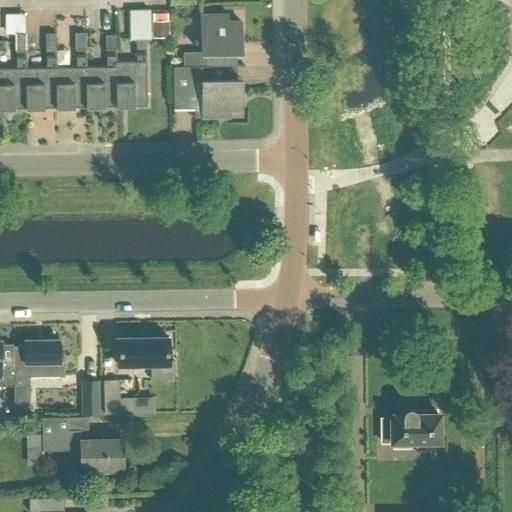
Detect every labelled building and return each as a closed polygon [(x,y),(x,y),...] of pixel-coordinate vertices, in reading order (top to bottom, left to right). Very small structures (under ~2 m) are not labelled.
[(236,53),(240,53),(240,21),(227,21),(227,14),(200,15),(200,52),(182,52),(183,67),(205,66),(236,66),(236,53)] [(87,107),(86,67),(85,31),(74,31),(75,67),(56,68),(57,108),(87,107)] [(0,108),(27,108),(26,68),(25,32),(14,33),(15,69),(0,68),(0,108)] [(57,108),(56,68),(55,32),(44,32),(45,68),(26,68),(27,108),(57,108)] [(116,107),(116,62),(115,35),(105,35),(105,67),(86,67),(87,107),(116,107)] [(135,61),(116,62),(116,107),(146,106),(145,39),(135,40),(135,61)] [(406,47),(405,71),(421,72),(422,47),(406,47)] [(205,66),(205,79),(201,79),(201,118),(228,117),(228,111),(241,110),(241,79),(236,79),(236,66),(205,66)] [(166,337),(117,337),(117,364),(166,363),(166,337)] [(26,385),(26,376),(63,376),(63,361),(59,358),(59,339),(24,340),(25,347),(12,347),(12,366),(13,386),(26,385)] [(12,366),(12,347),(0,346),(0,385),(13,386),(12,366)] [(99,413),(99,400),(99,380),(81,380),(82,413),(99,413)] [(390,414),(390,418),(381,418),(381,441),(393,441),(393,447),(409,446),(409,441),(439,441),(438,414),(435,414),(435,410),(421,410),(421,414),(415,414),(414,411),(410,408),(407,409),(404,411),(403,414),(390,414)] [(81,469),(122,468),(121,439),(89,440),(88,417),(41,418),(42,433),(26,434),(26,464),(43,464),(43,450),(79,449),(80,496),(82,496),(81,469)] [(302,511),(305,509),(318,488),(294,473),(281,494),(269,511),(302,511)] [(26,497),(26,509),(60,509),(60,496),(26,497)]
